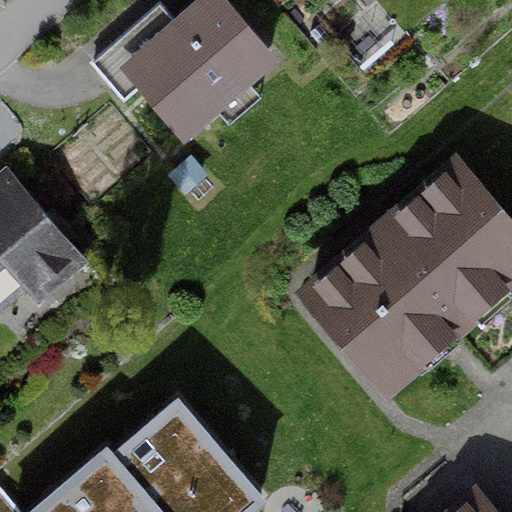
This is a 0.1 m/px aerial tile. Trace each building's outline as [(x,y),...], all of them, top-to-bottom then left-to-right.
[(270,56),(222,0),(206,0),(155,44),(137,23),(92,61),(124,98),(142,82),(183,131),(270,56)] [(174,173),(186,187),(202,173),(190,159),(174,173)] [(379,241),(373,234),(310,289),(388,380),(451,327),(511,274),(511,232),(454,165),(390,220),(396,226),(379,241)] [(0,363),(101,277),(10,171),(0,179),(0,363)] [(511,274),(451,327),(491,372),(511,353),(511,274)] [(106,445),(27,511),(241,511),(262,495),(177,396),(112,452),(106,445)] [(488,511),(475,496),(456,511),(488,511)]
